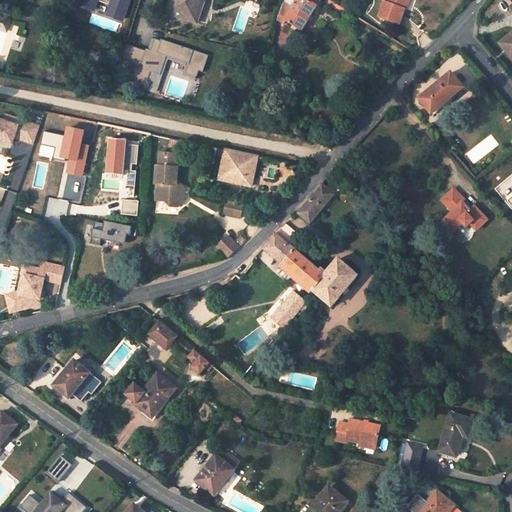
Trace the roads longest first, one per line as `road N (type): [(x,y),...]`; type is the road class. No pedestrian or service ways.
road 1 (residential): [(0,332),(226,267),(450,24)]
road 2 (track): [(331,159),(0,87)]
road 3 (residential): [(0,380),(195,511)]
